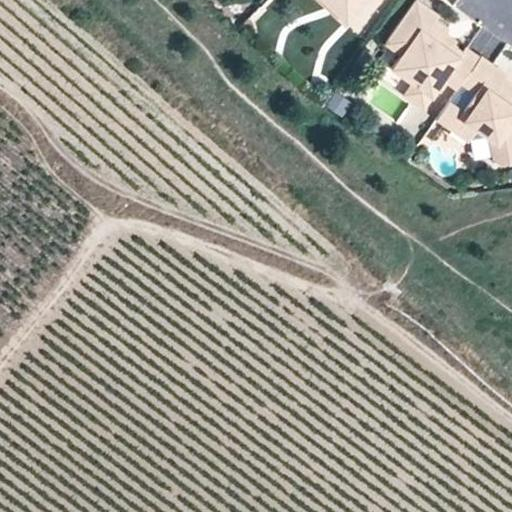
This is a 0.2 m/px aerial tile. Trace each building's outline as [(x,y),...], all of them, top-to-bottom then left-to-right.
[(341,18),(344,14),(329,0),(327,0),(325,3),(341,18)] [(329,0),(344,14),(357,0),(329,0)] [(357,0),(341,18),(347,23),(368,0),(357,0)] [(456,88),(479,56),(465,46),(462,50),(453,43),(449,40),(447,45),(439,39),(442,35),(445,31),(448,26),(435,18),(438,13),(419,0),(413,0),(384,42),(389,45),(400,54),(391,66),(432,95),(443,79),(456,88)] [(449,40),(442,35),(439,39),(447,45),(449,40)] [(456,88),(438,114),(451,124),(450,126),(468,139),(478,124),(489,132),(493,156),(493,157),(502,163),(511,161),(511,106),(509,105),(511,100),(511,82),(504,77),(506,74),(480,55),(479,56),(456,88)]
